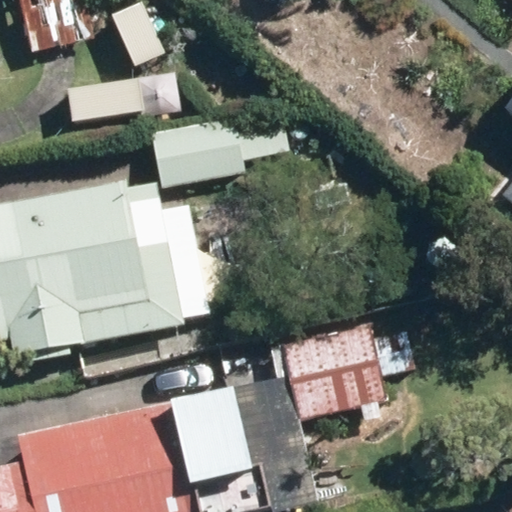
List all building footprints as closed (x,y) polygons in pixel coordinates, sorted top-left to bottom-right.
[(511,116),(508,121),(511,124),(511,188),(502,200),(511,208),(511,116)] [(239,142),(154,151),(159,201),(245,192),(239,142)] [(147,198),(0,225),(0,365),(2,377),(177,345),(174,325),(205,319),(185,214),(151,220),(147,198)] [(368,330),(273,355),(295,437),(388,412),(382,388),(413,380),(402,338),(372,346),(368,330)] [(178,511),(242,499),(223,407),(4,453),(8,468),(0,470),(0,511),(178,511)]
